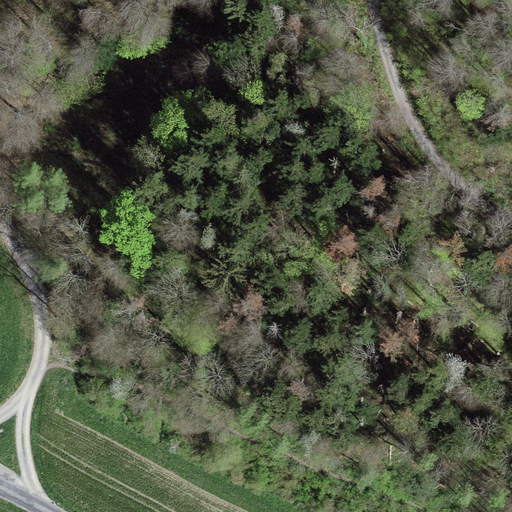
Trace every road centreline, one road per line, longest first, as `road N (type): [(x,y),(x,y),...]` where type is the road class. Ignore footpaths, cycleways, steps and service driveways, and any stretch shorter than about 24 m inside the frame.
road 1 (track): [(369,0),(389,67),(420,129),(456,179),(511,216)]
road 2 (track): [(0,216),(38,288),(43,336),(24,401),(0,417)]
